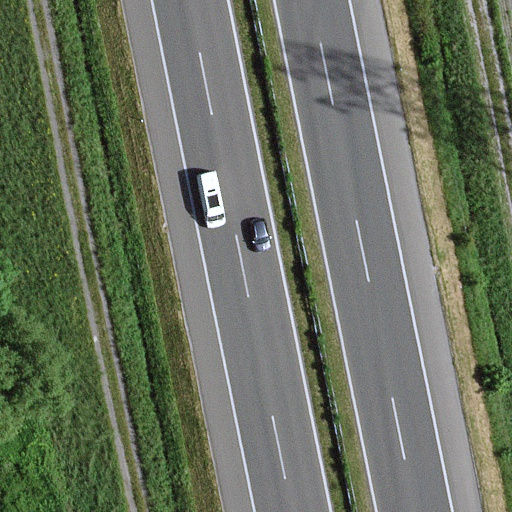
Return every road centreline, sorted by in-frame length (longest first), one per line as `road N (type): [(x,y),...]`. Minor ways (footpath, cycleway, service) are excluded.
road 1 (motorway): [(416,511),(312,0)]
road 2 (motorway): [(188,0),(291,511)]
road 3 (track): [(134,511),(35,0)]
road 4 (track): [(474,0),(511,188)]
